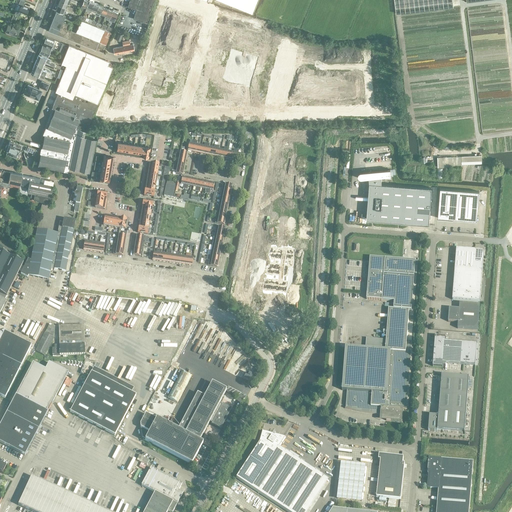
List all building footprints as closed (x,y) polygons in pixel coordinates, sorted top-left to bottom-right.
[(21,0),(15,0),(15,3),(20,5),(18,10),(14,9),(13,13),(19,15),(21,12),(27,14),(28,13),(29,12),(28,11),(29,8),(22,5),(24,1),(21,0)] [(59,0),(58,4),(73,11),(74,8),(67,6),(68,3),(60,0),(59,0)] [(87,0),(83,0),(80,9),(83,10),(84,7),(86,8),(89,1),(87,0)] [(133,19),(146,23),(153,0),(129,0),(127,6),(136,9),(133,19)] [(221,0),(251,12),(256,0),(221,0)] [(94,3),(89,1),(86,8),(85,10),(88,12),(88,13),(90,13),(90,12),(94,3)] [(96,12),(99,5),(94,3),(90,12),(95,14),(96,12)] [(77,12),(73,11),(58,4),(56,10),(64,13),(65,10),(76,15),(77,12)] [(99,5),(95,14),(100,16),(101,13),(103,6),(99,5)] [(168,6),(165,17),(171,19),(171,18),(171,17),(173,8),(168,6)] [(104,18),(107,19),(109,20),(110,17),(113,10),(108,8),(105,15),(104,18)] [(110,17),(109,20),(114,22),(118,12),(113,10),(110,17)] [(81,20),(77,28),(69,25),(71,21),(64,18),(65,15),(56,11),(52,20),(107,42),(111,32),(104,29),(81,20)] [(195,24),(195,25),(200,27),(203,16),(198,15),(195,24)] [(48,30),(98,50),(102,52),(107,42),(52,20),(48,30)] [(16,36),(19,29),(8,24),(5,31),(6,33),(10,35),(12,34),(16,36)] [(216,24),(212,36),(254,48),(253,52),(267,56),(268,52),(280,55),(284,41),(272,38),(271,39),(216,24)] [(54,40),(46,36),(43,45),(51,48),(54,40)] [(114,54),(123,52),(134,50),(133,44),(130,45),(129,40),(122,41),(123,46),(113,48),(114,54)] [(44,134),(38,165),(63,170),(64,167),(89,172),(97,139),(84,136),(85,131),(86,131),(98,102),(105,85),(112,67),(108,65),(110,61),(105,59),(77,48),(69,44),(68,46),(65,53),(65,54),(63,58),(62,60),(61,63),(66,65),(64,70),(55,91),(52,90),(46,103),(47,103),(46,106),(55,109),(44,134)] [(57,51),(53,49),(51,48),(43,45),(39,53),(48,56),(50,50),(53,51),(52,51),(56,53),(57,51)] [(0,67),(1,66),(5,67),(9,57),(2,54),(0,53),(0,67)] [(37,59),(54,66),(56,67),(57,65),(49,61),(50,59),(38,54),(37,59)] [(35,63),(43,67),(44,65),(53,68),(54,66),(37,59),(35,63)] [(33,68),(50,75),(51,73),(46,71),(46,70),(43,69),(43,67),(35,63),(33,68)] [(31,72),(36,74),(44,77),(44,75),(52,78),(52,76),(50,75),(33,68),(31,72)] [(47,89),(49,83),(42,80),(39,87),(28,83),(27,87),(26,86),(24,91),(25,91),(25,92),(30,94),(29,95),(33,97),(34,95),(39,97),(41,92),(45,93),(47,89)] [(289,95),(286,105),(365,105),(365,93),(333,94),(289,95)] [(195,95),(192,106),(245,106),(244,94),(195,95)] [(18,143),(10,140),(9,140),(8,145),(7,145),(6,145),(5,146),(5,147),(5,148),(5,149),(6,149),(16,153),(17,153),(19,150),(20,146),(18,145),(18,143)] [(195,141),(193,152),(198,153),(198,150),(201,150),(201,147),(199,146),(197,146),(197,142),(195,141)] [(198,150),(198,153),(205,155),(207,144),(205,143),(204,147),(201,147),(201,150),(198,150)] [(32,155),(36,156),(38,149),(28,145),(26,150),(32,153),(32,155)] [(175,156),(175,158),(179,159),(178,162),(182,162),(181,165),(185,165),(186,158),(175,156)] [(482,156),(437,157),(438,168),(462,167),(462,164),(482,164),(482,156)] [(173,166),(173,168),(184,170),(185,165),(181,165),(182,162),(178,162),(178,164),(177,166),(173,166)] [(432,188),(382,184),(381,177),(391,176),(390,169),(361,172),(360,172),(359,173),(359,174),(358,174),(358,175),(358,176),(359,177),(359,178),(360,178),(361,179),(362,179),(369,178),(369,183),(371,183),(369,220),(429,225),(432,188)] [(33,200),(42,202),(49,203),(53,185),(39,183),(40,178),(22,174),(10,172),(5,171),(3,180),(28,186),(27,192),(35,194),(33,200)] [(187,178),(185,189),(187,190),(188,186),(191,186),(192,183),(194,183),(195,180),(192,179),(187,178)] [(20,185),(8,183),(2,181),(0,180),(0,196),(1,196),(1,194),(2,194),(5,194),(7,187),(19,189),(20,185)] [(192,183),(191,186),(193,187),(196,187),(195,191),(197,192),(200,181),(195,180),(194,183),(192,183)] [(167,181),(164,196),(172,197),(175,183),(167,181)] [(77,197),(74,212),(78,213),(83,189),(73,187),(72,192),(75,193),(74,195),(75,197),(77,197)] [(477,221),(479,191),(440,188),(438,218),(453,219),(477,221)] [(65,271),(76,221),(64,219),(63,223),(60,222),(57,233),(37,229),(31,260),(28,259),(20,274),(27,278),(28,276),(49,280),(51,268),(65,271)] [(0,293),(6,296),(23,263),(2,252),(4,248),(0,246),(0,293)] [(455,268),(464,268),(466,249),(456,249),(455,268)] [(475,250),(466,249),(464,268),(473,269),(475,250)] [(475,250),(473,269),(483,270),(484,251),(475,250)] [(346,347),(342,390),(347,391),(347,394),(346,408),(345,408),(345,409),(351,410),(361,412),(366,413),(371,414),(376,414),(380,415),(380,420),(386,421),(402,422),(403,409),(406,410),(407,410),(407,409),(406,409),(412,342),(407,341),(409,310),(412,311),(412,306),(415,261),(370,257),(367,299),(394,301),(394,305),(394,309),(389,309),(386,340),(366,338),(366,339),(365,349),(346,347)] [(464,268),(455,268),(454,276),(482,278),(483,270),(473,269),(464,268)] [(481,286),(482,278),(454,276),(454,284),(481,286)] [(259,299),(258,311),(307,314),(310,285),(298,284),(298,290),(294,289),(292,302),(259,299)] [(481,286),(454,284),(453,292),(481,294),(481,286)] [(480,302),(481,294),(453,292),(452,300),(480,302)] [(240,297),(239,303),(244,304),(243,306),(248,309),(250,299),(240,297)] [(460,303),(459,309),(449,308),(448,322),(458,323),(458,329),(478,330),(480,305),(460,303)] [(35,351),(36,351),(45,356),(54,338),(55,326),(49,324),(35,351)] [(59,326),(59,346),(54,346),(54,348),(53,348),(53,356),(59,356),(59,355),(85,355),(84,325),(59,326)] [(0,396),(5,398),(31,345),(4,332),(3,334),(0,333),(0,396)] [(477,343),(445,341),(445,343),(444,349),(444,355),(443,361),(443,363),(475,365),(477,343)] [(45,369),(35,364),(33,363),(0,425),(0,442),(25,456),(68,373),(49,363),(45,369)] [(91,372),(70,412),(115,436),(136,395),(131,393),(134,388),(94,367),(91,372)] [(176,382),(172,389),(167,398),(177,403),(191,377),(181,371),(177,379),(175,378),(174,381),(176,382)] [(243,379),(250,383),(253,376),(247,372),(243,379)] [(442,374),(439,415),(430,415),(428,431),(438,431),(438,429),(464,431),(464,432),(465,432),(469,376),(469,377),(442,375),(442,374)] [(219,404),(226,390),(212,383),(204,397),(197,393),(177,430),(156,419),(156,420),(145,414),(140,424),(141,428),(149,432),(145,441),(191,465),(203,443),(199,441),(209,423),(219,428),(229,410),(219,404)] [(236,478),(288,511),(306,511),(328,480),(278,447),(284,437),(262,431),(259,442),(236,478)] [(376,497),(401,500),(405,463),(403,463),(404,457),(379,454),(379,460),(380,460),(376,497)] [(438,490),(438,495),(436,511),(468,511),(473,462),(429,458),(427,474),(428,474),(427,489),(438,490)] [(341,464),(337,499),(362,501),(365,467),(341,464)] [(179,502),(180,500),(181,499),(180,499),(183,493),(178,491),(182,484),(151,468),(141,486),(154,493),(177,505),(178,501),(179,502)] [(109,511),(33,477),(32,476),(18,505),(33,511),(109,511)] [(172,511),(177,505),(154,493),(144,511),(167,511),(168,511),(169,511),(172,511)]
